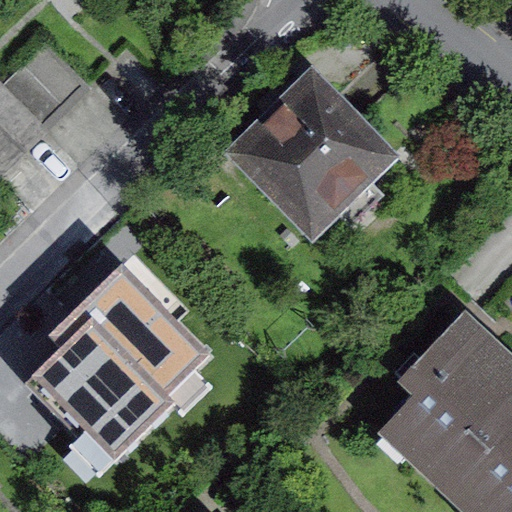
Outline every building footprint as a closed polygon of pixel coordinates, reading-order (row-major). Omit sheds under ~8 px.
[(43,45),(0,87),(0,131),(20,152),(85,88),(43,45)] [(312,81),(236,155),(312,233),(388,159),(312,81)] [(0,131),(0,171),(20,152),(0,131)] [(128,260),(46,340),(104,399),(186,319),(128,260)] [(489,511),(511,511),(511,364),(462,317),(419,361),(435,376),(392,421),(416,444),(406,454),(467,511),(469,511),(479,502),(489,511)] [(73,430),(35,390),(0,422),(0,436),(31,469),(73,430)]
